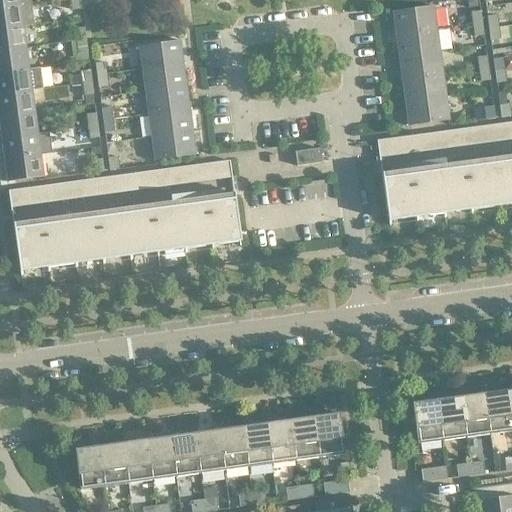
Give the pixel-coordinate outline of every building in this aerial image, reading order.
[(81,9),(79,0),(70,0),(72,10),(81,9)] [(466,0),(467,9),(478,7),(477,0),(466,0)] [(33,25),(31,4),(0,7),(0,29),(22,27),(33,25)] [(392,12),(395,35),(436,29),(433,6),(392,12)] [(481,23),(480,11),(470,12),(472,25),(481,23)] [(496,15),(487,16),(488,29),(497,27),(496,15)] [(483,35),(481,23),(472,25),(474,37),(483,35)] [(0,51),(24,48),(22,27),(0,29),(0,51)] [(499,39),(497,27),(488,29),(490,41),(499,39)] [(85,40),(83,28),(74,29),(76,41),(85,40)] [(439,52),(436,29),(395,35),(398,58),(439,52)] [(87,52),(85,40),(76,41),(78,53),(87,52)] [(140,56),(142,70),(182,64),(179,41),(139,46),(140,56)] [(0,73),(27,69),(24,48),(0,51),(0,73)] [(442,75),(439,52),(398,58),(402,80),(442,75)] [(488,68),(486,56),(477,58),(478,70),(488,68)] [(502,58),(492,59),(494,71),(503,70),(502,58)] [(104,62),(94,64),(96,76),(105,74),(104,62)] [(185,87),(182,64),(142,70),(145,92),(185,87)] [(489,80),(488,68),(478,70),(480,82),(489,80)] [(0,95),(30,91),(27,69),(0,73),(0,95)] [(505,82),(503,70),(494,71),(496,83),(505,82)] [(91,83),(89,71),(80,72),(82,84),(91,83)] [(107,87),(105,74),(96,76),(98,88),(107,87)] [(445,97),(442,75),(402,80),(405,103),(445,97)] [(93,95),(91,83),(82,84),(83,96),(93,95)] [(188,109),(185,87),(145,92),(148,115),(188,109)] [(0,116),(33,112),(30,91),(0,95),(0,116)] [(448,121),(445,97),(405,103),(408,126),(448,121)] [(507,101),(498,102),(500,115),(509,114),(507,101)] [(494,114),(492,102),(483,103),(485,116),(494,114)] [(110,108),(101,109),(102,121),(112,120),(110,108)] [(191,132),(188,109),(148,115),(151,137),(191,132)] [(36,134),(33,112),(0,116),(0,134),(1,139),(36,134)] [(97,125),(95,113),(86,115),(88,127),(97,125)] [(113,132),(112,120),(102,121),(104,133),(113,132)] [(507,135),(505,123),(496,125),(497,136),(507,135)] [(98,138),(97,125),(88,127),(89,139),(98,138)] [(497,136),(496,125),(487,126),(488,137),(497,136)] [(488,137),(487,126),(478,127),(479,138),(488,137)] [(479,138),(478,127),(469,128),(470,140),(479,138)] [(470,140),(469,128),(459,129),(461,141),(470,140)] [(461,141),(459,129),(450,131),(452,142),(461,141)] [(452,142),(450,131),(441,132),(443,143),(452,142)] [(48,132),(36,134),(1,139),(3,160),(39,155),(51,153),(48,132)] [(195,155),(191,132),(151,137),(154,161),(195,155)] [(443,143),(441,132),(432,133),(434,145),(443,143)] [(434,145),(432,133),(423,134),(425,146),(434,145)] [(425,146),(423,134),(414,136),(415,147),(425,146)] [(415,147),(414,136),(405,137),(406,148),(415,147)] [(406,148),(405,137),(396,138),(397,150),(406,148)] [(397,150),(396,138),(387,139),(388,151),(397,150)] [(388,151),(387,139),(376,141),(378,152),(388,151)] [(296,169),(321,166),(319,151),(294,155),(296,169)] [(116,153),(107,154),(107,159),(108,167),(118,166),(116,153)] [(42,177),(39,155),(3,160),(6,182),(42,177)] [(103,169),(101,157),(92,158),(93,170),(103,169)] [(511,160),(492,163),(465,167),(437,171),(410,174),(381,178),(387,221),(416,217),(443,213),(470,210),(498,206),(511,203),(511,160)] [(230,172),(229,161),(218,162),(220,174),(230,172)] [(220,174),(218,162),(209,163),(211,175),(220,174)] [(211,175),(209,163),(200,165),(202,176),(211,175)] [(202,176),(200,165),(191,166),(193,177),(202,176)] [(193,177),(191,166),(182,167),(184,179),(193,177)] [(184,179),(182,167),(173,168),(174,180),(184,179)] [(174,180),(173,168),(164,170),(165,181),(174,180)] [(165,181),(164,170),(155,171),(156,182),(165,181)] [(156,182),(155,171),(146,172),(147,184),(156,182)] [(147,184),(146,172),(136,173),(138,185),(147,184)] [(138,185),(136,173),(127,175),(129,186),(138,185)] [(129,186),(127,175),(118,176),(120,187),(129,186)] [(120,187),(118,176),(109,177),(111,189),(120,187)] [(111,189),(109,177),(100,178),(102,190),(111,189)] [(102,190),(100,178),(91,180),(92,191),(102,190)] [(92,191),(91,180),(82,181),(83,192),(92,191)] [(83,192),(82,181),(73,182),(74,194),(83,192)] [(74,194),(73,182),(64,183),(65,195),(74,194)] [(65,195),(64,183),(54,185),(56,196),(65,195)] [(56,196),(54,185),(45,186),(47,197),(56,196)] [(47,197),(45,186),(36,187),(38,198),(47,197)] [(38,198),(36,187),(27,188),(29,200),(38,198)] [(29,200),(27,188),(18,190),(19,201),(29,200)] [(19,201),(18,190),(8,191),(9,202),(19,201)] [(240,241),(234,198),(205,202),(178,206),(151,210),(123,213),(96,217),(69,221),(41,224),(13,228),(19,271),(47,267),(74,264),(102,260),(129,256),(156,252),(184,249),(211,245),(240,241)] [(511,431),(511,423),(507,390),(483,394),(489,434),(511,431)] [(489,434),(483,394),(460,397),(465,438),(489,434)] [(465,438),(460,397),(436,400),(441,441),(465,438)] [(441,441),(436,400),(411,403),(417,444),(441,441)] [(338,413),(313,417),(318,458),(343,454),(338,413)] [(318,458),(313,417),(289,420),(295,461),(318,458)] [(295,461),(289,420),(265,423),(271,464),(295,461)] [(271,464),(265,423),(242,426),(247,467),(271,464)] [(247,467),(242,426),(218,430),(223,471),(247,467)] [(223,471),(218,430),(194,433),(199,474),(223,471)] [(199,474),(194,433),(170,436),(175,477),(199,474)] [(175,477),(170,436),(146,440),(151,480),(175,477)] [(151,480),(146,440),(122,443),(128,484),(151,480)] [(128,484),(122,443),(98,446),(104,487),(128,484)] [(104,487),(98,446),(73,449),(79,490),(104,487)] [(511,470),(511,457),(503,459),(505,471),(511,470)] [(482,462),(469,463),(470,476),(484,474),(482,462)] [(470,476),(469,463),(455,465),(457,478),(470,476)] [(420,470),(422,483),(447,479),(445,467),(420,470)] [(322,483),(324,496),(348,493),(347,480),(322,483)] [(479,502),(480,511),(511,511),(511,483),(471,489),(473,502),(479,502)] [(312,485),(298,487),(300,499),(313,497),(312,485)] [(300,499),(298,487),(285,488),(287,501),(300,499)] [(264,491),(251,493),(252,506),(266,504),(264,491)] [(252,506),(251,493),(237,495),(239,508),(252,506)] [(216,498),(203,500),(204,511),(205,511),(218,510),(216,498)] [(351,511),(350,506),(345,506),(344,499),(317,503),(318,510),(303,511),(351,511)] [(204,511),(203,500),(189,501),(190,511),(204,511)]
